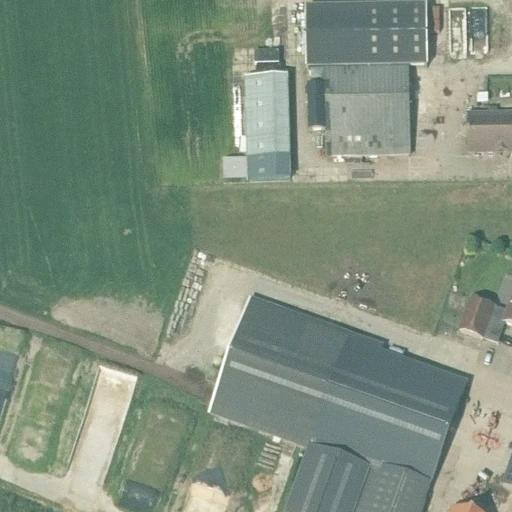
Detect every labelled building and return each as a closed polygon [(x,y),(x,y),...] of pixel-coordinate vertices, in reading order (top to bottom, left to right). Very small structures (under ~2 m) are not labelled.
[(427,7),(305,9),(306,72),(310,72),(310,83),(325,83),(325,95),(326,143),(326,158),(408,157),(407,70),(428,70),(427,7)] [(287,79),(244,80),(247,161),(290,159),(287,79)] [(324,85),(307,86),(308,132),(325,131),(324,85)] [(469,155),(511,154),(511,114),(469,115),(469,155)] [(191,291),(150,399),(308,455),(288,511),(421,511),(465,388),(446,382),(347,346),(351,335),(250,300),(194,280),(191,291)] [(459,331),(464,333),(483,340),(490,318),(504,323),(503,324),(511,326),(511,296),(508,307),(506,312),(493,308),(493,307),(470,299),(459,331)] [(0,419),(24,330),(0,323),(0,419)] [(511,461),(503,487),(511,489),(511,461)]
